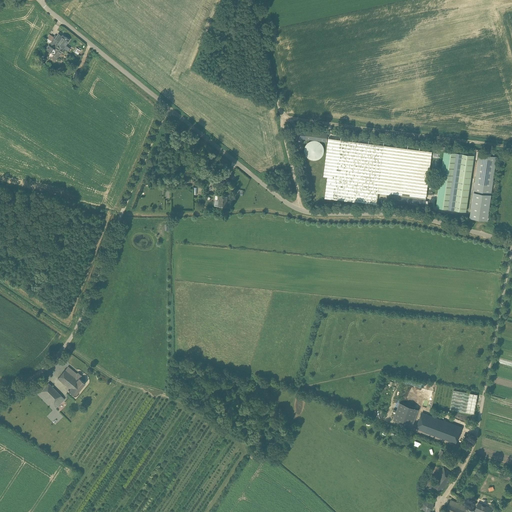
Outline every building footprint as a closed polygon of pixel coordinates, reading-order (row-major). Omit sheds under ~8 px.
[(64,48),(67,44),(69,39),(62,35),(62,36),(58,33),(55,38),(49,34),(47,37),(51,40),(51,41),(55,42),(64,48)] [(62,50),(64,48),(55,42),(51,41),(49,43),(53,45),(52,47),(49,45),(46,49),(51,52),(49,56),(49,57),(51,58),(53,58),(55,54),(58,57),(61,52),(62,53),(64,51),(62,50)] [(328,176),(326,198),(358,201),(359,194),(360,194),(360,190),(351,189),(356,141),(328,139),(324,176),(328,176)] [(304,150),(304,151),(304,152),(305,153),(305,154),(306,155),(306,156),(307,157),(308,158),(309,158),(309,159),(310,159),(311,159),(312,160),(313,160),(314,160),(315,160),(316,160),(317,160),(318,159),(319,159),(320,158),(321,158),(321,157),(322,157),(322,156),(323,155),(323,154),(324,154),(324,153),(324,152),(324,151),(324,150),(324,149),(324,148),(324,147),(323,146),(323,145),(322,144),(321,143),(320,142),(319,142),(319,141),(318,141),(317,141),(316,140),(315,140),(314,140),(313,140),(312,140),(311,141),(310,141),(309,142),(308,142),(308,143),(307,143),(307,144),(306,145),(305,146),(305,147),(305,148),(304,148),(304,149),(304,150)] [(431,165),(431,150),(419,150),(419,153),(420,154),(419,157),(423,157),(423,159),(427,159),(427,161),(426,164),(424,164),(424,167),(423,167),(421,170),(421,171),(419,175),(419,180),(423,181),(420,181),(420,185),(419,186),(421,186),(421,185),(424,186),(423,189),(426,190),(428,191),(428,174),(426,173),(431,165)] [(437,168),(435,184),(440,185),(437,207),(466,211),(474,155),(445,151),(442,169),(437,168)] [(479,154),(470,218),(488,220),(497,156),(479,154)] [(225,207),(226,201),(226,196),(216,195),(215,205),(221,206),(221,207),(222,207),(222,206),(225,207)] [(425,206),(425,201),(425,199),(402,197),(402,198),(401,203),(425,206)] [(77,374),(68,366),(64,371),(58,378),(70,389),(69,391),(75,396),(85,383),(79,378),(82,375),(78,373),(77,374)] [(61,395),(49,383),(46,386),(43,383),(37,389),(56,408),(64,400),(60,396),(61,395)] [(453,390),(450,409),(474,414),(478,395),(453,390)] [(393,420),(412,427),(418,409),(399,402),(393,420)] [(422,409),(415,428),(421,430),(456,443),(462,427),(446,421),(442,420),(443,418),(436,415),(435,417),(427,414),(428,412),(422,409)] [(447,452),(441,449),(436,457),(439,459),(438,460),(441,461),(442,460),(447,452)] [(454,474),(450,471),(444,467),(429,488),(439,495),(454,474)] [(433,509),(433,503),(428,498),(422,501),(421,508),(427,511),(433,509)] [(463,505),(455,502),(451,500),(445,511),(473,511),(474,510),(467,507),(467,508),(463,507),(463,505)] [(478,503),(475,510),(480,511),(488,511),(490,507),(478,503)]
